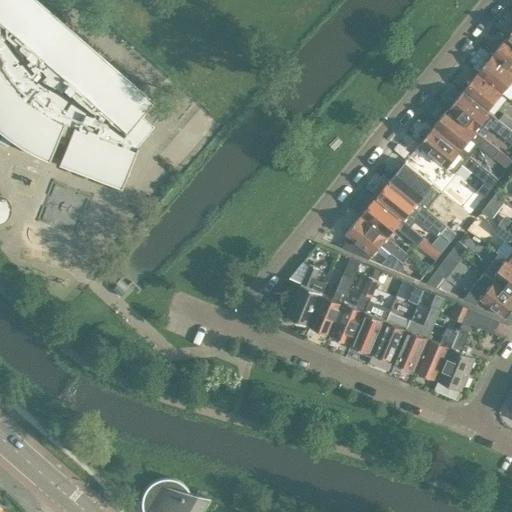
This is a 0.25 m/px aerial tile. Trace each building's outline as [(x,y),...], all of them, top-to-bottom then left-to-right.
[(0,0),(0,120),(2,123),(16,133),(31,142),(48,150),(47,151),(49,152),(50,147),(60,150),(58,155),(59,156),(60,154),(121,177),(120,179),(121,179),(136,140),(134,140),(152,119),(140,109),(150,97),(149,96),(148,98),(34,0),(0,0)] [(511,39),(504,33),(489,51),(511,69),(511,39)] [(511,69),(489,51),(475,68),(499,88),(507,79),(511,81),(511,69)] [(475,68),(460,86),(485,106),(499,88),(475,68)] [(460,86),(446,104),(472,125),(473,126),(479,131),(487,121),(502,133),(511,141),(511,127),(496,114),(496,115),(487,107),(485,106),(460,86)] [(446,104),(431,121),(458,144),(464,148),(466,150),(475,140),(491,152),(497,145),(479,131),(473,126),(472,125),(446,104)] [(511,116),(501,108),(496,114),(511,127),(511,116)] [(423,125),(415,134),(419,137),(417,139),(442,159),(444,162),(445,161),(452,167),(460,157),(482,175),(473,185),(482,192),(489,182),(496,173),(466,150),(464,148),(458,144),(431,121),(426,128),(423,125)] [(417,139),(402,157),(430,180),(439,187),(454,169),(452,167),(445,161),(444,162),(442,159),(417,139)] [(402,157),(388,174),(415,197),(416,197),(430,180),(402,157)] [(375,190),(373,192),(401,215),(406,209),(419,220),(421,217),(437,229),(438,229),(448,236),(453,229),(416,197),(415,197),(388,174),(382,181),(380,180),(373,188),(375,190)] [(471,184),(457,202),(468,211),(475,201),(482,192),(473,185),(471,184)] [(493,187),(479,205),(489,212),(502,194),(493,187)] [(0,217),(1,217),(3,216),(5,215),(6,213),(8,211),(9,209),(9,208),(9,205),(10,203),(9,200),(9,198),(7,195),(6,193),(4,191),(2,190),(0,189),(0,217)] [(360,207),(358,210),(385,232),(394,221),(416,238),(421,231),(410,222),(401,215),(373,192),(367,199),(365,198),(359,206),(360,207)] [(343,228),(346,230),(370,250),(378,240),(388,248),(400,259),(408,250),(395,240),(385,232),(358,210),(343,228)] [(469,218),(465,225),(474,232),(479,225),(469,218)] [(497,218),(490,226),(511,242),(511,247),(507,254),(506,256),(511,260),(511,230),(505,226),(506,225),(497,218)] [(346,230),(340,243),(366,254),(370,250),(346,230)] [(456,235),(451,242),(461,250),(466,243),(456,235)] [(451,243),(444,251),(454,258),(455,259),(461,250),(451,243)] [(496,248),(482,267),(490,272),(493,275),(511,288),(511,260),(506,256),(504,254),(496,248)] [(320,289),(307,321),(328,329),(342,296),(343,296),(352,272),(351,272),(357,257),(348,254),(342,268),(341,268),(331,293),(320,289)] [(300,278),(286,312),(307,321),(320,289),(321,287),(320,287),(324,277),(313,272),(317,263),(308,260),(302,256),(289,271),(300,278)] [(435,263),(424,278),(436,283),(445,272),(444,271),(435,263)] [(482,267),(461,295),(473,300),(479,293),(505,313),(511,302),(511,288),(493,275),(490,272),(482,267)] [(342,296),(328,329),(349,338),(363,305),(373,283),(372,283),(375,275),(366,271),(359,288),(354,301),(343,296),(342,296)] [(412,281),(406,295),(415,299),(421,285),(412,281)] [(363,305),(349,338),(350,339),(350,341),(350,343),(360,347),(362,346),(363,344),(371,347),(389,306),(387,305),(393,291),(373,283),(363,305)] [(409,314),(391,356),(393,357),(392,359),(403,364),(404,362),(413,366),(426,335),(427,332),(438,306),(443,293),(433,289),(428,302),(421,319),(409,314)] [(456,299),(450,313),(460,317),(466,303),(456,299)] [(457,325),(436,375),(459,385),(473,352),(458,345),(466,328),(469,319),(492,328),(497,316),(466,303),(460,317),(457,324),(457,325)] [(389,306),(371,347),(391,356),(409,314),(407,313),(407,314),(389,306)] [(426,335),(413,366),(436,375),(457,325),(445,320),(438,337),(427,332),(426,335)] [(142,492),(141,496),(141,500),(142,504),(143,507),(144,510),(145,511),(196,511),(208,492),(186,486),(187,485),(184,481),(181,478),(178,476),(174,475),(170,474),(166,473),(162,474),(158,475),(154,476),(151,479),(148,481),(145,485),(143,488),(142,492)]
